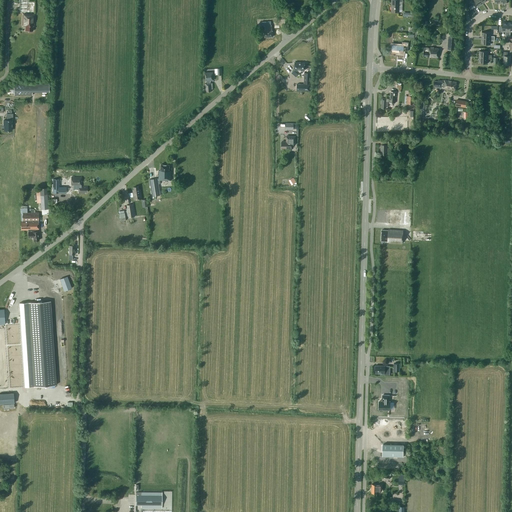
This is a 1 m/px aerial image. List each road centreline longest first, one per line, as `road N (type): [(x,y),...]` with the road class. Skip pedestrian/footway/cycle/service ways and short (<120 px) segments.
road 1 (tertiary): [(357,511),(369,68)]
road 2 (unclassified): [(0,283),(286,40)]
road 3 (unknown): [(59,398),(52,297),(10,275)]
